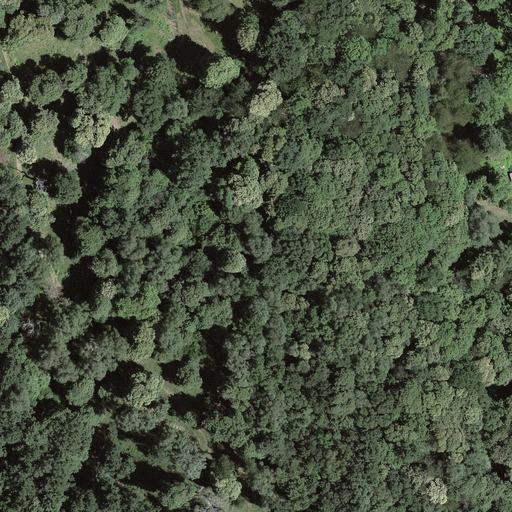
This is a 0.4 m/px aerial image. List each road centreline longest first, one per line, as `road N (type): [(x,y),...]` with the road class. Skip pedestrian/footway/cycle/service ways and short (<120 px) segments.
road 1 (track): [(0,38),(16,97),(25,224),(52,279)]
road 2 (track): [(52,279),(50,361),(75,432),(74,465),(52,511)]
